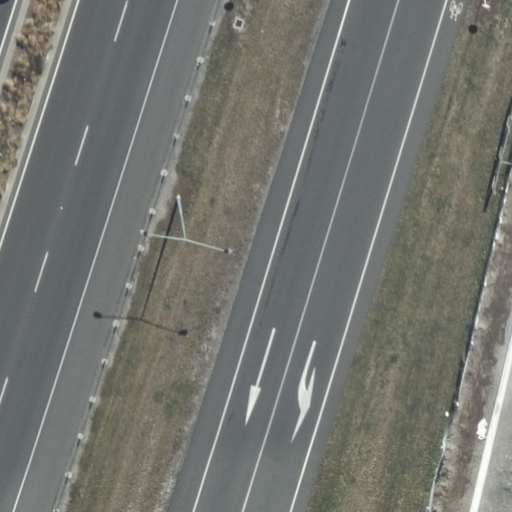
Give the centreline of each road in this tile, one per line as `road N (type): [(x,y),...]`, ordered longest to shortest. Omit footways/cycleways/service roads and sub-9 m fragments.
road 1 (trunk): [(394,0),(243,511)]
road 2 (trunk): [(124,0),(0,395)]
